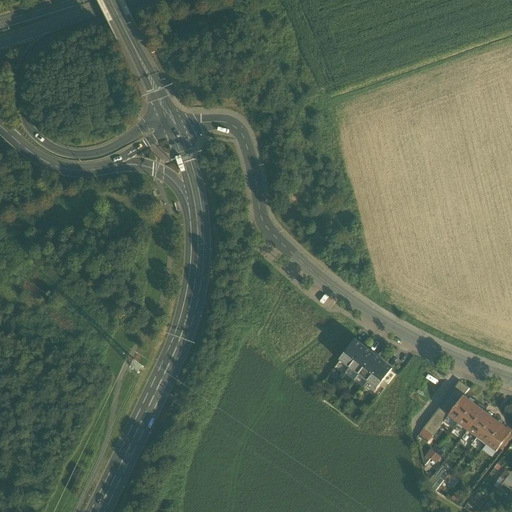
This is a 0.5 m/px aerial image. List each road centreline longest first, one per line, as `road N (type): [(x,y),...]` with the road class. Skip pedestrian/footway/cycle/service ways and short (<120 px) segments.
road 1 (unclassified): [(511,379),(422,344),(286,247),(261,217),(246,144),(231,123),(174,126)]
road 2 (tertiary): [(102,511),(192,311),(198,208)]
road 3 (trunk): [(174,126),(79,155),(60,152),(25,124),(16,87),(23,64),(87,14)]
road 4 (tertiary): [(174,126),(110,0)]
